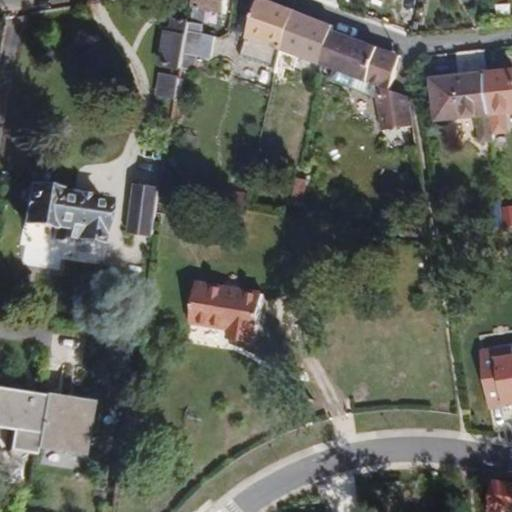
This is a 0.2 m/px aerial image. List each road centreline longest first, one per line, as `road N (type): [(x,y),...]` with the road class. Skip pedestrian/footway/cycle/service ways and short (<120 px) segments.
road 1 (residential): [(511,460),(412,447),(344,457),(260,492),(235,511)]
road 2 (residential): [(294,0),(417,47),(511,40)]
